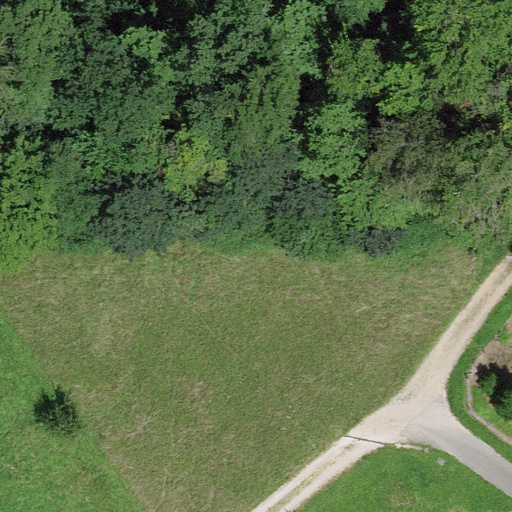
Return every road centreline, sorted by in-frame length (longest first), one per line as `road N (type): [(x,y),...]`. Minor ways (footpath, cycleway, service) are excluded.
road 1 (track): [(266,511),(405,408)]
road 2 (track): [(405,408),(489,291)]
road 3 (track): [(405,408),(511,484)]
